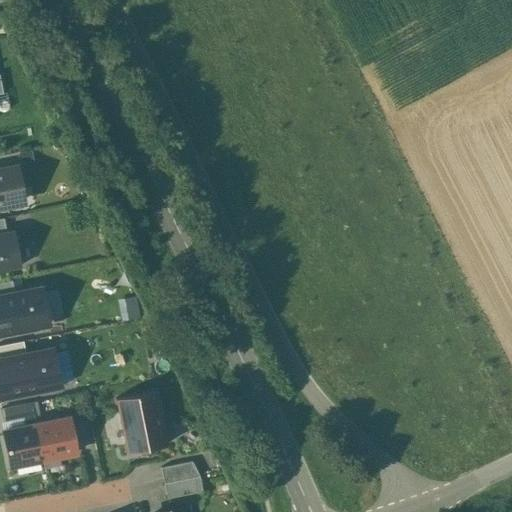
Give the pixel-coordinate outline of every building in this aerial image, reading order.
[(0,169),(0,206),(9,205),(9,203),(23,200),(16,167),(0,169)] [(11,233),(0,235),(0,268),(17,265),(11,233)] [(0,282),(0,296),(14,294),(11,280),(0,282)] [(0,333),(48,325),(42,289),(14,294),(0,296),(0,333)] [(0,344),(0,359),(25,354),(22,340),(0,344)] [(0,396),(59,384),(52,349),(25,354),(0,359),(0,396)] [(156,389),(115,398),(126,451),(167,443),(156,389)] [(44,460),(77,453),(69,415),(36,422),(44,460)] [(11,466),(44,460),(36,422),(3,428),(11,466)] [(164,482),(199,475),(192,461),(161,467),(164,482)] [(202,491),(199,475),(164,482),(167,498),(202,491)]
